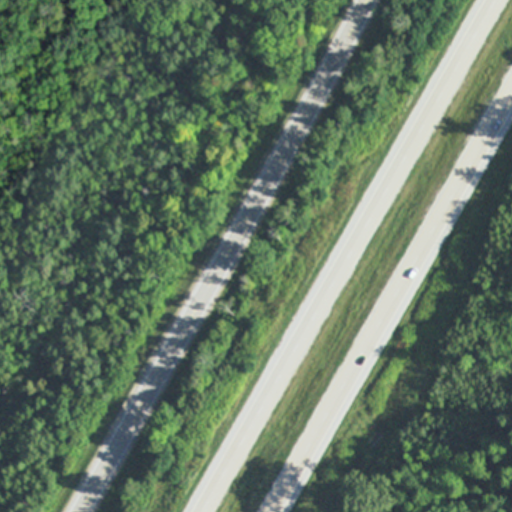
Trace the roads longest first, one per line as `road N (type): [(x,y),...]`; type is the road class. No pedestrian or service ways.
road 1 (trunk): [(493,0),(202,511)]
road 2 (tertiary): [(82,511),(370,0)]
road 3 (trunk): [(275,511),(511,95)]
